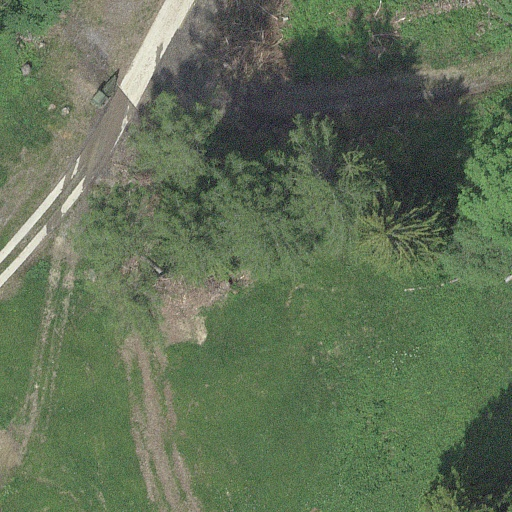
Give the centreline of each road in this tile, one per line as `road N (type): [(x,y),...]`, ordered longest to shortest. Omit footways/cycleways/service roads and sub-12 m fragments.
road 1 (track): [(147,69),(244,103),(332,105),(443,95),(511,75)]
road 2 (track): [(185,0),(147,69),(0,265)]
